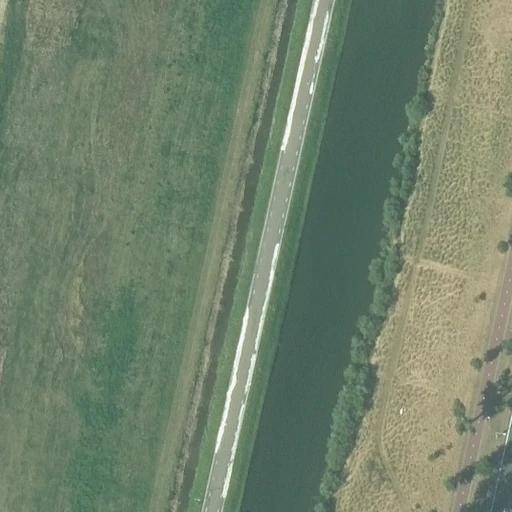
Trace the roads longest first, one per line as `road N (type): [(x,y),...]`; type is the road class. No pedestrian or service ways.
road 1 (track): [(266,0),(153,511)]
road 2 (tertiary): [(211,511),(324,0)]
